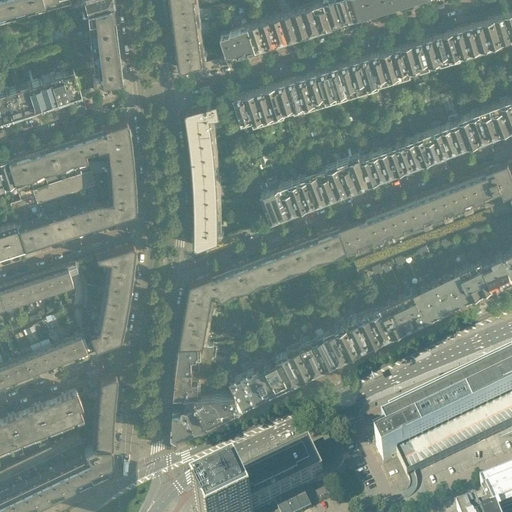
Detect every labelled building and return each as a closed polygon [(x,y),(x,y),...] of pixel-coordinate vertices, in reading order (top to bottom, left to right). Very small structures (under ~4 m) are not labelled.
[(0,0),(0,21),(63,3),(70,1),(70,0),(0,0)] [(112,0),(83,0),(86,9),(81,10),(81,11),(86,10),(112,3),(112,0)] [(203,61),(197,9),(195,0),(171,0),(180,65),(180,66),(181,66),(181,67),(182,67),(183,67),(185,67),(203,61)] [(324,0),(321,0),(313,2),(320,26),(332,22),(324,0)] [(324,0),(332,22),(343,19),(337,0),(324,0)] [(337,0),(343,19),(354,16),(349,0),(337,0)] [(349,0),(354,16),(365,12),(361,0),(349,0)] [(387,5),(385,0),(361,0),(365,12),(387,5)] [(313,2),(302,6),(310,29),(320,26),(313,2)] [(112,3),(86,10),(95,80),(92,80),(93,86),(105,82),(104,79),(122,77),(114,16),(112,3)] [(302,6),(292,9),(299,32),(310,29),(302,6)] [(292,9),(281,12),(288,36),(299,32),(292,9)] [(511,35),(504,11),(494,14),(501,38),(502,41),(506,40),(505,37),(511,35)] [(288,36),(281,12),(270,15),(278,39),(288,36)] [(501,38),(494,14),(484,17),(492,44),(496,42),(496,40),(501,38)] [(270,15),(259,18),(267,42),(278,39),(270,15)] [(484,17),(473,21),(481,44),(486,43),(487,45),(492,44),(484,17)] [(267,42),(259,18),(249,22),(256,45),(267,42)] [(256,45),(249,22),(248,19),(244,20),(245,24),(234,27),(233,24),(226,26),(226,27),(223,28),(223,31),(221,31),(228,54),(238,51),(256,45)] [(473,21),(463,24),(471,50),(476,49),(475,46),(481,44),(473,21)] [(463,24),(453,27),(460,50),(465,49),(466,52),(471,50),(463,24)] [(443,30),(450,54),(451,56),(456,55),(455,52),(460,50),(453,27),(443,30)] [(443,30),(433,33),(441,59),(445,58),(445,55),(450,54),(443,30)] [(433,33),(422,36),(430,60),(435,58),(436,61),(441,59),(433,33)] [(422,36),(412,39),(420,66),(425,64),(424,62),(430,60),(422,36)] [(412,39),(402,42),(409,67),(410,66),(412,72),(421,69),(420,66),(412,39)] [(67,40),(3,60),(5,65),(68,45),(67,40)] [(402,42),(391,46),(400,74),(410,71),(409,67),(402,42)] [(391,46),(380,49),(389,77),(400,74),(391,46)] [(370,52),(378,79),(378,80),(389,77),(380,49),(370,52)] [(378,79),(370,52),(359,55),(367,82),(372,98),(377,96),(372,80),(378,79)] [(349,58),(357,85),(358,88),(362,87),(362,84),(367,82),(359,55),(349,58)] [(339,62),(347,88),(348,91),(352,90),(351,87),(357,85),(349,58),(339,62)] [(328,65),(336,92),(337,95),(341,94),(340,90),(347,88),(339,62),(328,65)] [(60,69),(61,72),(68,94),(80,90),(72,65),(60,69)] [(317,68),(325,95),(326,98),(331,97),(330,94),(336,92),(328,65),(317,68)] [(306,71),(314,98),(316,101),(320,100),(319,97),(325,95),(317,68),(306,71)] [(306,71),(296,75),(305,105),(309,103),(308,100),(314,98),(306,71)] [(48,73),(50,76),(56,98),(68,94),(61,72),(54,75),(53,72),(48,73)] [(37,77),(38,80),(45,101),(56,98),(50,76),(43,78),(42,75),(37,77)] [(305,105),(296,75),(285,78),(294,105),(295,108),(305,105)] [(285,78),(275,81),(283,105),(289,104),(290,107),(294,105),(285,78)] [(26,81),(26,84),(33,105),(45,101),(38,80),(31,82),(30,79),(26,81)] [(275,81),(265,84),(274,114),(278,113),(277,109),(283,107),(283,105),(275,81)] [(14,84),(15,87),(22,109),(33,105),(26,84),(20,86),(19,83),(14,84)] [(265,84),(255,87),(264,117),(274,114),(265,84)] [(3,88),(4,91),(11,112),(22,109),(15,87),(8,90),(7,86),(3,88)] [(244,90),(252,116),(254,120),(264,117),(255,87),(244,90)] [(244,90),(234,94),(242,119),(252,116),(244,90)] [(0,115),(11,112),(4,91),(0,91),(0,115)] [(437,91),(429,94),(431,100),(439,97),(437,91)] [(511,126),(511,98),(511,96),(500,100),(510,127),(511,126)] [(218,185),(217,170),(216,156),(214,142),(212,128),(210,114),(220,113),(218,99),(188,107),(187,108),(186,109),(186,110),(186,111),(187,117),(189,131),(191,145),(192,158),(193,173),(194,186),(195,200),(195,214),(195,228),(195,242),(195,243),(195,244),(196,244),(196,245),(197,245),(198,245),(219,237),(219,213),(218,199),(218,185)] [(510,127),(500,100),(490,104),(500,131),(510,127)] [(500,131),(490,104),(479,108),(489,135),(500,131)] [(387,107),(376,111),(378,118),(389,114),(387,107)] [(489,135),(479,108),(469,111),(479,139),(489,135)] [(479,139),(469,111),(458,116),(459,117),(469,143),(479,139)] [(469,143),(459,117),(449,121),(459,147),(469,143)] [(124,118),(91,129),(96,144),(97,147),(104,145),(107,144),(108,157),(109,171),(110,185),(111,198),(135,198),(134,184),(133,169),(132,155),(127,120),(127,119),(126,119),(125,118),(124,118)] [(357,125),(355,118),(348,120),(351,127),(357,125)] [(459,147),(449,121),(441,124),(450,150),(459,147)] [(450,150),(441,124),(432,128),(441,153),(450,150)] [(441,153),(432,128),(423,131),(424,134),(432,157),(441,153)] [(96,144),(91,129),(64,137),(71,158),(87,156),(84,148),(96,144)] [(432,157),(424,134),(419,136),(417,133),(413,134),(414,138),(423,160),(432,157)] [(423,160),(414,138),(410,140),(408,136),(404,137),(406,141),(414,164),(423,160)] [(64,137),(35,147),(42,168),(57,166),(71,158),(64,137)] [(414,164),(406,141),(401,143),(399,139),(395,141),(397,145),(405,167),(414,164)] [(405,167),(397,145),(392,146),(391,143),(386,144),(388,148),(396,171),(405,167)] [(57,166),(42,168),(28,175),(13,177),(15,183),(20,197),(9,201),(16,220),(17,224),(96,199),(111,198),(110,185),(109,171),(108,157),(107,144),(104,145),(97,147),(96,144),(84,148),(87,156),(71,158),(57,166)] [(396,171),(388,148),(382,150),(381,146),(377,148),(379,151),(388,174),(396,171)] [(42,168),(35,147),(6,156),(13,177),(28,175),(42,168)] [(388,174),(379,151),(374,153),(373,150),(369,151),(370,155),(379,177),(388,174)] [(379,177),(370,155),(365,156),(364,153),(360,154),(369,181),(379,177)] [(369,181),(360,154),(349,158),(359,185),(369,181)] [(6,156),(0,157),(0,173),(4,186),(15,183),(13,177),(6,156)] [(511,157),(508,159),(339,223),(347,244),(357,269),(511,208),(511,157)] [(359,185),(349,158),(338,162),(348,189),(359,185)] [(348,189),(338,162),(328,166),(338,193),(348,189)] [(338,193),(328,166),(317,170),(327,197),(338,193)] [(327,197),(317,170),(307,174),(307,176),(317,201),(327,197)] [(317,201),(307,176),(302,178),(301,174),(297,176),(298,180),(308,204),(317,201)] [(308,204),(298,180),(293,181),(292,177),(288,179),(290,183),(299,208),(308,204)] [(299,208),(290,183),(284,185),(283,181),(279,182),(279,184),(290,211),(299,208)] [(290,211),(279,184),(270,187),(281,214),(290,211)] [(281,214),(270,187),(261,190),(272,218),(281,214)] [(96,199),(17,224),(24,245),(133,210),(134,210),(134,209),(135,208),(135,207),(135,198),(111,198),(96,199)] [(16,220),(0,224),(0,252),(24,245),(17,224),(16,220)] [(277,274),(291,266),(306,263),(319,255),(334,253),(347,244),(339,223),(192,279),(191,280),(190,281),(180,341),(204,341),(213,288),(218,289),(221,296),(234,287),(249,285),(262,277),(277,274)] [(97,328),(89,331),(95,347),(118,338),(119,338),(119,337),(120,337),(120,336),(124,317),(126,303),(131,275),(132,261),(134,245),(134,244),(134,243),(133,242),(132,241),(131,241),(130,241),(95,253),(96,257),(109,259),(107,272),(105,285),(103,299),(100,313),(97,328)] [(511,245),(502,250),(511,270),(511,245)] [(511,273),(511,270),(502,250),(492,255),(503,278),(511,273)] [(493,283),(482,260),(483,259),(481,255),(470,261),(482,288),(493,283)] [(492,255),(483,259),(482,260),(493,283),(503,278),(492,255)] [(0,290),(4,303),(72,281),(85,277),(81,265),(77,266),(75,259),(0,283),(0,290)] [(482,288),(470,261),(459,266),(472,293),(482,288)] [(472,293),(459,266),(448,271),(461,298),(472,293)] [(461,298),(448,271),(436,277),(450,304),(461,298)] [(87,302),(87,296),(87,289),(87,288),(87,285),(86,282),(86,280),(85,277),(72,281),(73,285),(74,287),(74,289),(74,294),(74,295),(74,296),(74,299),(73,302),(76,303),(75,306),(75,310),(75,311),(75,312),(76,314),(76,316),(76,317),(77,318),(83,334),(89,331),(83,316),(82,312),(82,306),(86,307),(87,302)] [(450,304),(436,277),(425,282),(438,309),(450,304)] [(425,282),(415,287),(414,287),(414,288),(427,315),(438,309),(425,282)] [(427,315),(414,288),(414,287),(415,287),(414,286),(402,292),(416,320),(427,315)] [(416,320),(402,292),(391,297),(405,325),(416,320)] [(405,325),(391,297),(380,302),(380,303),(394,331),(405,325)] [(55,307),(55,306),(54,302),(47,305),(47,310),(55,307)] [(394,331),(380,303),(369,308),(382,336),(394,331)] [(382,336),(369,308),(358,313),(371,341),(382,336)] [(371,341),(358,313),(346,319),(360,347),(371,341)] [(360,347),(346,319),(335,324),(336,325),(349,352),(360,347)] [(28,327),(25,328),(27,333),(35,330),(32,325),(28,327)] [(349,352),(336,325),(324,331),(337,358),(349,352)] [(30,373),(87,350),(95,347),(89,331),(83,334),(86,340),(83,341),(80,332),(22,354),(30,373)] [(337,358),(324,331),(312,336),(325,363),(337,358)] [(325,363),(312,336),(300,342),(313,369),(325,363)] [(211,367),(213,340),(204,341),(180,341),(177,366),(177,368),(211,367)] [(313,369),(300,342),(288,348),(301,375),(313,369)] [(301,375),(288,348),(276,354),(278,357),(289,380),(301,375)] [(383,427),(389,440),(376,446),(383,461),(396,455),(407,477),(511,426),(511,353),(389,413),(393,422),(383,427)] [(0,384),(30,373),(22,354),(0,363),(0,384)] [(289,380),(278,357),(271,360),(271,358),(266,361),(278,386),(289,380)] [(278,386),(266,361),(265,360),(254,365),(267,391),(278,386)] [(267,391),(254,365),(242,371),(255,397),(267,391)] [(209,390),(211,367),(177,368),(174,393),(188,392),(195,391),(209,390)] [(255,397),(242,371),(230,376),(236,388),(243,403),(255,397)] [(0,511),(12,511),(94,474),(110,467),(110,466),(111,466),(111,465),(111,464),(111,444),(112,430),(112,416),(113,402),(114,389),(116,374),(116,373),(115,373),(115,372),(114,372),(113,372),(112,372),(87,382),(88,386),(98,387),(97,401),(96,415),(95,429),(95,443),(92,443),(85,446),(82,439),(78,432),(78,431),(0,467),(0,511)] [(61,392),(50,397),(60,421),(82,412),(79,404),(82,403),(76,386),(61,392)] [(209,390),(195,391),(198,399),(197,400),(207,420),(243,403),(236,388),(209,390)] [(198,399),(195,391),(188,392),(190,398),(186,402),(186,404),(196,426),(207,420),(197,400),(198,399)] [(50,397),(40,401),(23,407),(33,431),(60,421),(50,397)] [(196,426),(186,404),(174,405),(172,433),(176,435),(196,426)] [(23,407),(7,414),(0,416),(0,426),(6,442),(19,437),(33,431),(23,407)] [(84,429),(78,432),(82,439),(87,436),(84,429)] [(250,511),(274,501),(279,511),(301,511),(311,507),(302,488),(316,481),(317,483),(338,474),(340,473),(341,471),(342,470),(343,468),(344,466),(345,464),(345,462),(345,460),(344,459),(344,457),(343,455),(341,453),(340,452),(338,451),(337,450),(335,450),(333,449),(331,449),(328,450),(324,441),(308,448),(308,449),(235,484),(234,482),(233,481),(232,480),(231,480),(230,479),(228,478),(226,478),(225,478),(224,479),(223,479),(222,480),(221,481),(220,481),(219,482),(219,483),(219,484),(218,484),(218,485),(218,486),(218,488),(219,490),(221,495),(194,508),(196,511),(250,511)] [(511,511),(511,475),(481,488),(482,492),(483,496),(490,511),(511,511)] [(490,511),(483,496),(481,497),(487,509),(479,511),(478,511),(476,505),(459,511),(490,511)]
